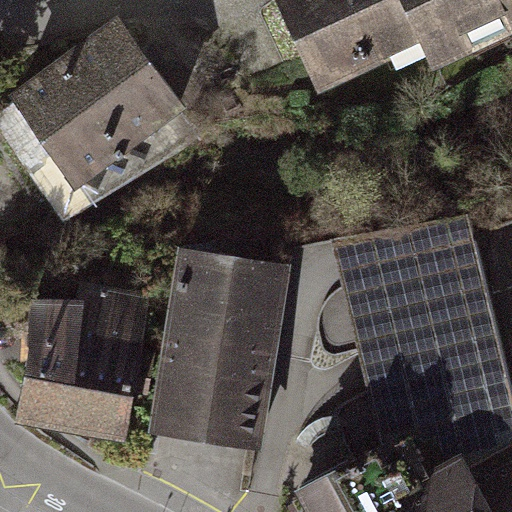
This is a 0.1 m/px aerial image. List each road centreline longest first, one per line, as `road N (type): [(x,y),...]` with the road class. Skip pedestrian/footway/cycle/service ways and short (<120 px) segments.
road 1 (unknown): [(511,276),(484,252),(441,250),(323,268),(301,306),(261,511)]
road 2 (residential): [(129,0),(0,26)]
